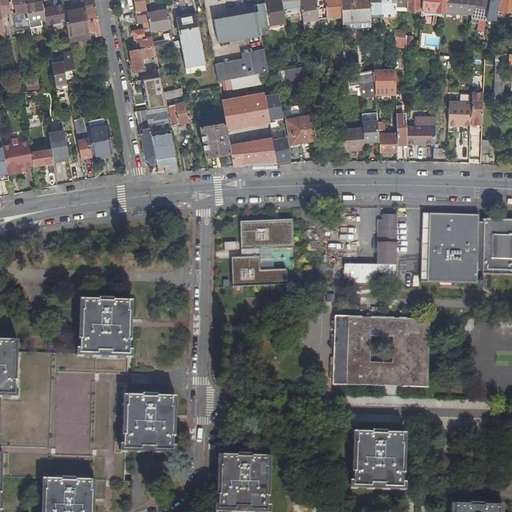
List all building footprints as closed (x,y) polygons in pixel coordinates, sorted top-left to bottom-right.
[(0,0),(0,9),(1,17),(5,17),(5,14),(8,13),(11,26),(14,25),(12,13),(9,0),(0,0)] [(14,25),(15,30),(30,28),(29,22),(25,5),(24,0),(12,0),(16,12),(12,13),(14,25)] [(83,0),(85,8),(89,32),(94,31),(96,36),(100,35),(93,0),(83,0)] [(134,0),(136,11),(147,9),(145,0),(134,0)] [(283,9),(281,0),(268,0),(265,1),(265,3),(267,13),(270,25),(286,23),(284,13),(283,9)] [(281,0),(283,9),(301,6),(299,0),(281,0)] [(303,21),(319,19),(317,9),(315,0),(299,0),(301,6),(301,11),(303,21)] [(322,8),(323,18),(327,17),(324,0),(315,0),(317,9),(322,8)] [(324,0),(327,17),(342,16),(340,0),(324,0)] [(370,13),(369,0),(340,0),(342,16),(343,29),(371,28),(370,13)] [(378,13),(378,16),(381,16),(380,0),(369,0),(370,13),(375,13),(378,13)] [(380,0),(381,16),(395,16),(395,11),(395,0),(380,0)] [(406,0),(395,0),(395,11),(406,11),(406,0)] [(406,0),(406,11),(421,11),(422,1),(421,0),(406,0)] [(421,11),(444,12),(445,0),(421,0),(422,1),(421,11)] [(471,15),(474,0),(445,0),(444,12),(471,15)] [(480,19),(479,24),(478,30),(484,31),(487,14),(489,0),(474,0),(471,15),(471,18),(476,19),(480,19)] [(511,0),(489,0),(487,14),(490,15),(491,9),(511,12),(511,0)] [(45,19),(43,9),(42,5),(40,5),(39,2),(25,5),(29,22),(45,19)] [(265,3),(257,4),(258,12),(260,27),(261,31),(262,35),(270,33),(269,29),(268,25),(269,25),(267,13),(265,3)] [(45,19),(46,25),(65,21),(63,12),(62,6),(43,9),(45,19)] [(71,11),(63,12),(65,21),(68,36),(89,32),(85,8),(76,10),(77,11),(72,12),(71,11)] [(151,31),(171,27),(168,9),(148,13),(148,15),(150,22),(150,26),(150,27),(151,31)] [(260,27),(258,12),(250,13),(254,36),(262,35),(261,31),(260,27)] [(254,36),(250,13),(214,20),(218,42),(254,36)] [(150,22),(148,15),(137,17),(139,24),(143,23),(150,22)] [(206,64),(197,15),(177,19),(186,67),(206,64)] [(130,50),(134,72),(145,70),(143,58),(156,56),(154,46),(154,43),(153,42),(152,36),(144,38),(143,30),(134,31),(135,39),(137,39),(138,49),(130,50)] [(89,32),(68,36),(69,42),(91,38),(89,32)] [(405,47),(406,38),(395,36),(395,48),(405,48),(405,47)] [(418,48),(412,47),(405,47),(405,48),(405,55),(418,56),(418,48)] [(268,72),(264,49),(242,53),(243,60),(216,65),(218,80),(225,79),(227,78),(248,75),(261,73),(268,72)] [(62,63),(64,72),(74,70),(71,52),(62,54),(64,62),(62,63)] [(511,54),(495,54),(494,105),(501,105),(502,64),(511,64),(511,54)] [(62,63),(52,65),(56,88),(67,86),(64,72),(62,63)] [(396,79),(396,68),(374,69),(374,79),(396,79)] [(142,76),(143,80),(147,79),(160,76),(159,69),(154,70),(155,74),(142,76)] [(227,78),(225,79),(227,90),(229,90),(263,84),(261,73),(248,75),(227,78)] [(147,79),(143,80),(149,110),(166,107),(165,100),(163,92),(160,76),(147,79)] [(396,79),(374,79),(375,85),(375,91),(375,94),(396,94),(396,79)] [(37,81),(27,83),(28,91),(39,89),(37,81)] [(184,98),(220,91),(219,86),(183,92),(184,96),(184,98)] [(165,100),(184,96),(183,92),(183,88),(163,92),(165,100)] [(20,94),(23,109),(27,108),(26,101),(34,99),(35,102),(37,101),(39,109),(40,109),(41,115),(47,114),(46,108),(47,108),(45,97),(43,97),(42,91),(20,94)] [(222,100),(224,111),(226,123),(227,128),(269,120),(269,116),(265,96),(264,92),(222,100)] [(483,93),(472,92),(471,102),(470,124),(470,125),(482,125),(483,93)] [(275,119),(283,117),(278,94),(272,95),(265,96),(269,116),(274,115),(275,119)] [(457,123),(470,124),(471,102),(449,101),(448,125),(457,125),(457,123)] [(173,125),(189,122),(185,102),(169,105),(173,125)] [(313,121),(310,104),(301,106),(303,116),(286,119),(290,144),(316,140),(313,121)] [(401,105),(396,105),(397,138),(397,145),(407,145),(407,134),(404,134),(404,120),(402,120),(401,105)] [(150,128),(140,129),(146,159),(152,164),(157,163),(156,158),(176,155),(166,107),(149,110),(151,120),(153,119),(156,133),(155,135),(152,136),(150,128)] [(139,122),(151,120),(149,110),(137,112),(139,122)] [(377,114),(361,115),(362,131),(364,146),(371,146),(371,143),(378,142),(378,139),(377,114)] [(73,119),(81,159),(92,157),(86,129),(84,117),(73,119)] [(434,150),(435,132),(436,119),(415,118),(415,124),(406,124),(407,134),(407,145),(407,150),(434,150)] [(320,119),(313,121),(316,140),(317,145),(324,144),(320,119)] [(227,128),(226,123),(201,127),(205,154),(203,154),(203,157),(231,153),(230,146),(227,128)] [(108,125),(97,127),(103,157),(114,155),(108,125)] [(97,127),(86,129),(92,157),(92,159),(103,157),(97,127)] [(338,133),(339,151),(364,150),(364,146),(362,131),(338,133)] [(20,169),(25,168),(33,166),(31,153),(29,142),(20,143),(19,138),(10,140),(10,145),(2,147),(4,154),(6,169),(7,176),(21,174),(20,172),(20,169)] [(378,142),(378,143),(389,142),(390,157),(397,157),(397,145),(397,138),(378,139),(378,142)] [(292,169),(287,139),(273,142),(277,161),(279,170),(283,170),(292,169)] [(243,163),(277,161),(273,142),(273,140),(230,146),(231,153),(234,172),(243,172),(243,163)] [(491,140),(481,140),(481,154),(490,155),(491,140)] [(379,158),(390,157),(389,142),(378,143),(379,158)] [(327,160),(324,144),(317,145),(319,160),(327,160)] [(33,166),(62,162),(60,148),(31,153),(33,166)] [(175,161),(162,162),(162,172),(176,171),(175,161)] [(425,214),(424,283),(474,284),(475,271),(480,271),(480,274),(511,275),(511,219),(482,218),(482,223),(475,223),(475,215),(425,214)] [(392,216),(379,215),(379,221),(375,221),(375,266),(392,266),(392,216)] [(293,221),(240,223),(241,250),(246,250),(246,257),(232,258),(234,287),(287,285),(286,270),(260,271),(259,249),(294,248),(293,221)] [(112,355),(130,355),(130,342),(128,342),(129,324),(129,313),(128,312),(128,302),(112,301),(112,303),(99,303),(99,301),(84,300),(84,311),(82,311),(81,340),(80,340),(80,353),(97,354),(98,352),(111,352),(112,355)] [(429,319),(348,317),(346,384),(427,387),(429,319)] [(13,352),(13,350),(13,342),(0,341),(0,394),(3,395),(14,395),(15,381),(13,381),(14,352),(13,352)] [(143,396),(129,395),(128,407),(127,406),(126,435),(125,435),(124,450),(142,450),(142,447),(155,447),(155,450),(173,451),(174,436),(172,436),(173,407),(172,407),(172,397),(157,396),(157,398),(143,397),(143,396)] [(371,432),(357,431),(356,442),(355,442),(354,471),(352,471),(352,485),(370,485),(370,482),(384,483),(384,486),(402,486),(402,472),(400,472),(401,460),(401,451),(401,444),(400,444),(401,433),(385,432),(385,434),(371,434),(371,432)] [(237,456),(222,455),(221,466),(220,466),(219,495),(218,495),(217,509),(235,509),(235,507),(249,507),(249,510),(267,510),(268,496),(266,496),(267,467),(265,467),(265,457),(250,456),(250,458),(237,458),(237,456)] [(62,480),(47,479),(47,490),(45,490),(44,511),(91,511),(92,507),(92,492),(91,492),(91,481),(76,480),(76,482),(62,481),(62,480)] [(497,511),(497,505),(482,504),(482,506),(469,506),(469,504),(454,503),(453,511),(497,511)]
